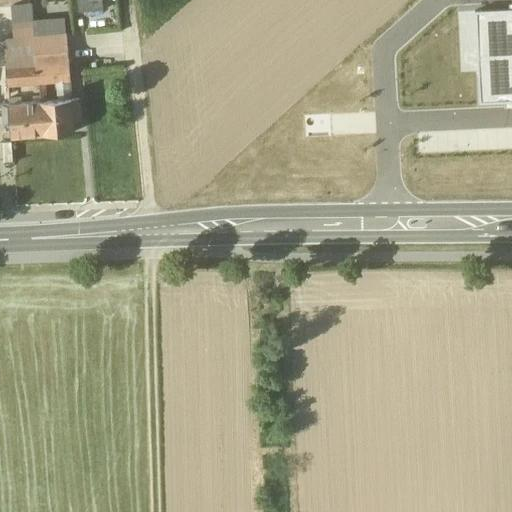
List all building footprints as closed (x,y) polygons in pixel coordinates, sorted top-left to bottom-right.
[(104,0),(79,0),(80,8),(104,8),(104,0)] [(71,3),(61,4),(62,13),(71,12),(71,3)] [(511,8),(475,11),(480,103),(511,101),(511,8)] [(67,34),(35,37),(39,83),(71,80),(69,62),(67,34)] [(35,37),(4,39),(8,85),(39,83),(35,37)] [(80,99),(73,100),(74,118),(82,117),(80,99)] [(73,100),(41,103),(45,135),(75,132),(74,118),(73,100)] [(41,103),(9,104),(11,123),(13,138),(45,135),(41,103)] [(9,104),(3,105),(5,124),(11,123),(9,104)]
